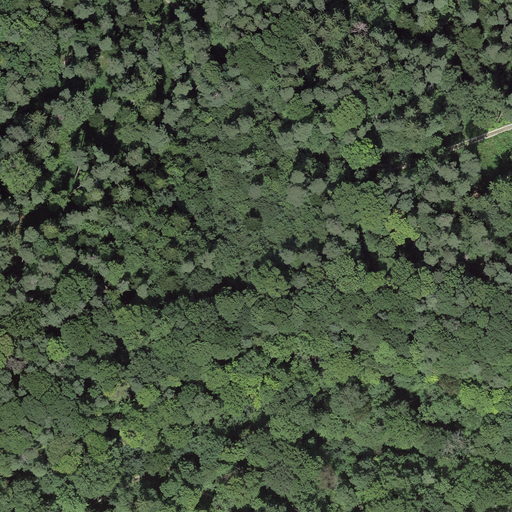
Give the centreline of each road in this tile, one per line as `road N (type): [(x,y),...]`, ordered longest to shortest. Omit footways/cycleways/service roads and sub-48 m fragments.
road 1 (track): [(511,458),(443,458),(327,434),(292,435),(213,451),(85,511)]
road 2 (track): [(168,0),(338,158),(414,161),(511,124)]
